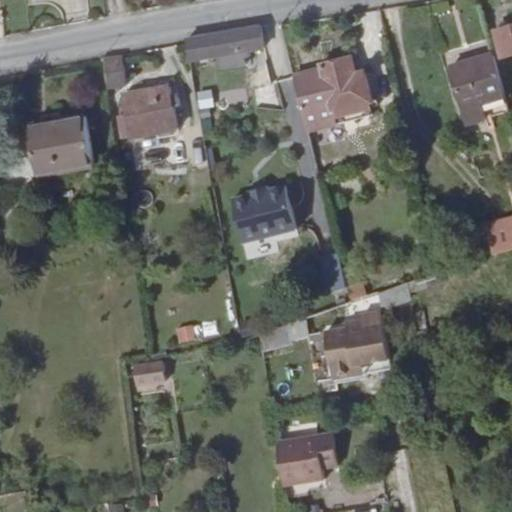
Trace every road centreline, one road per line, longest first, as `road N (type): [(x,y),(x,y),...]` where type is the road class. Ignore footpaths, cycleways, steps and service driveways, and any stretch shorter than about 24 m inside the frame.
road 1 (residential): [(0,53),(287,0)]
road 2 (track): [(419,161),(387,0)]
road 3 (track): [(494,210),(411,118)]
